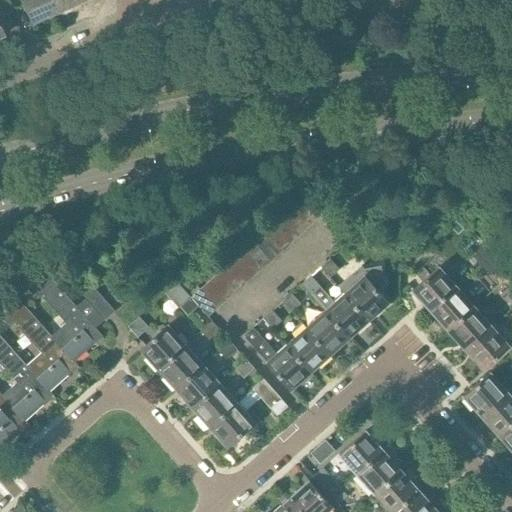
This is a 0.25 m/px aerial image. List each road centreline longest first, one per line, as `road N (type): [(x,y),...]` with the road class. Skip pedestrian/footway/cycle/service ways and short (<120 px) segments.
road 1 (secondary): [(0,216),(93,180),(187,158),(511,119)]
road 2 (secondary): [(511,70),(264,96),(0,162)]
road 3 (residential): [(226,501),(119,386),(31,470)]
road 4 (residential): [(226,501),(384,362)]
road 5 (residential): [(511,502),(384,362)]
road 6 (residential): [(0,79),(136,21)]
